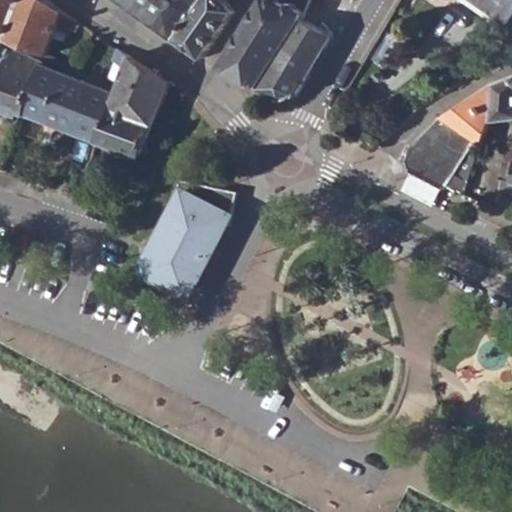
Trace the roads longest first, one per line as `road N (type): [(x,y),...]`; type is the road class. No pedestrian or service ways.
road 1 (secondary): [(305,184),(511,291)]
road 2 (residential): [(511,68),(433,114),(379,192)]
road 3 (residential): [(374,0),(299,132)]
road 4 (secondary): [(511,258),(379,192)]
road 5 (secondary): [(203,79),(91,0)]
